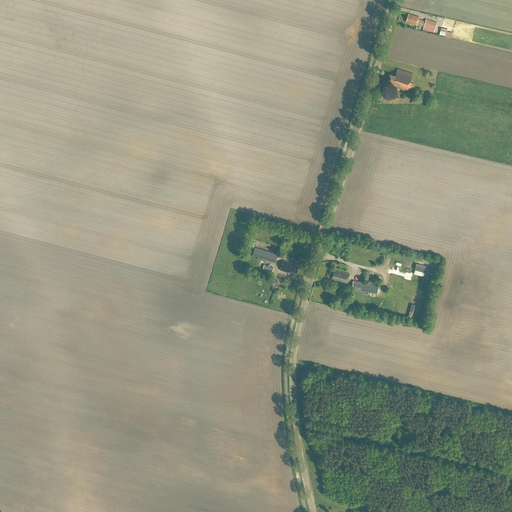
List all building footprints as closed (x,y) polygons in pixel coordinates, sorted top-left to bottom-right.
[(417,25),(420,17),(409,14),(407,22),(417,25)] [(434,32),(437,23),(426,19),(424,29),(434,32)] [(408,91),(413,74),(398,69),(396,76),(390,74),(387,83),(392,85),(392,86),(408,91)] [(275,263),(278,254),(255,248),(253,256),(275,263)] [(296,274),(298,267),(293,265),(293,264),(283,260),(280,270),(288,272),(291,273),(291,272),(296,274)] [(272,272),(274,268),(272,267),(273,266),(265,263),(263,269),(272,272)] [(422,263),(420,268),(428,271),(430,271),(432,266),(422,263)] [(349,274),(334,270),(332,278),(334,279),(334,280),(338,281),(338,280),(340,281),(340,282),(346,284),(349,274)] [(379,285),(353,281),(352,290),(377,294),(379,285)]
